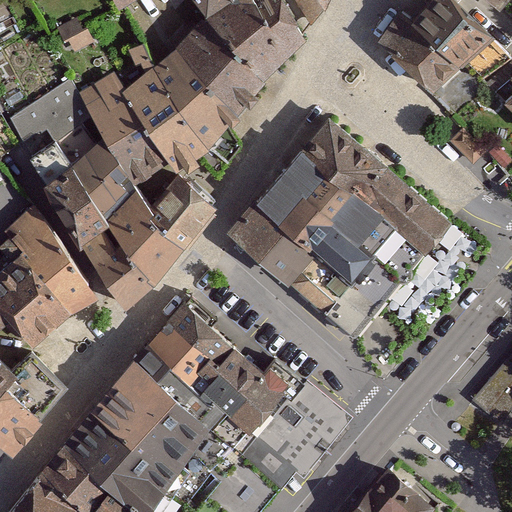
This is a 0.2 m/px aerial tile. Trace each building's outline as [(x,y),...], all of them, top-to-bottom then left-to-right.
[(56,140),(40,152),(134,303),(165,275),(195,238),(225,197),(189,165),(221,139),(249,109),(280,72),(318,36),(313,21),(328,9),(331,0),(123,0),(128,9),(142,0),(200,0),(214,14),(135,76),(108,48),(77,69),(115,129),(82,155),(67,132),(56,140)] [(440,0),(416,27),(406,18),(381,45),(442,101),(497,42),(450,0),(440,0)] [(76,47),(96,38),(83,13),(64,22),(76,47)] [(68,76),(13,113),(24,137),(45,123),(56,140),(67,132),(95,111),(68,76)] [(511,86),(503,95),(511,104),(511,86)] [(452,219),(329,117),(234,230),(328,309),(397,227),(426,251),(452,219)] [(464,127),(452,139),(473,161),(486,150),(464,127)] [(511,159),(498,145),(490,152),(505,167),(511,160),(511,159)] [(25,248),(73,307),(99,293),(34,201),(3,228),(25,248)] [(25,248),(0,268),(0,301),(11,315),(31,340),(73,307),(25,248)] [(19,371),(0,354),(0,323),(11,315),(0,301),(0,391),(9,382),(19,371)] [(263,375),(184,304),(101,400),(12,511),(261,511),(296,472),(305,479),(352,416),(306,380),(303,385),(274,361),(263,375)] [(511,355),(476,402),(504,424),(511,412),(511,355)] [(44,417),(8,383),(0,391),(0,441),(12,452),(44,417)] [(397,466),(357,511),(443,511),(447,507),(397,466)]
